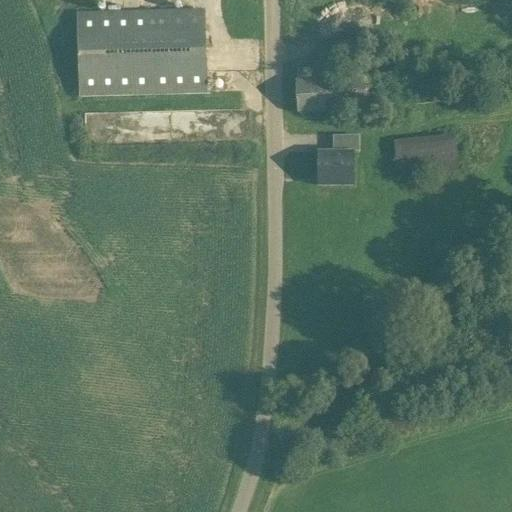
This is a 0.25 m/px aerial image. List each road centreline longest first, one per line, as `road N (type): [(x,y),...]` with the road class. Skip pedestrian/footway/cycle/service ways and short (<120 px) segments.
road 1 (unclassified): [(237,511),(254,472),(268,385),(270,0)]
road 2 (track): [(254,472),(511,260)]
